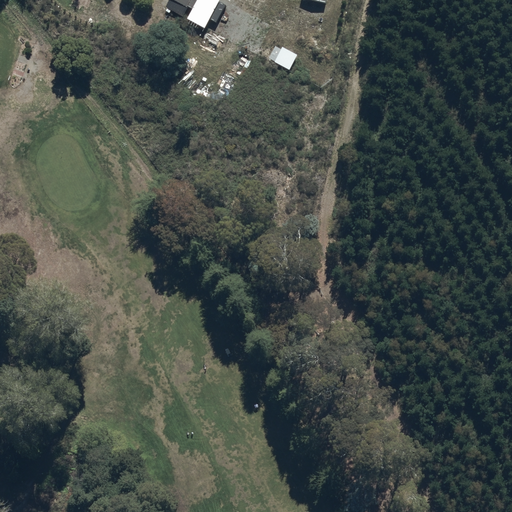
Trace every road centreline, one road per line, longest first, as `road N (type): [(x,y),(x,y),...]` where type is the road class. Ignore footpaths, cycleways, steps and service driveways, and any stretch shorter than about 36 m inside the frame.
road 1 (track): [(316,261),(441,511)]
road 2 (track): [(316,261),(374,0)]
